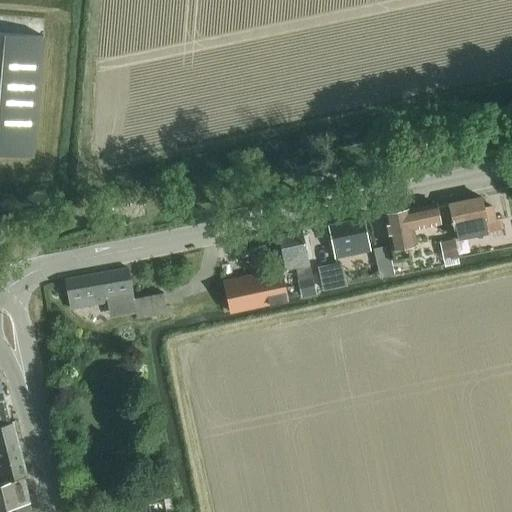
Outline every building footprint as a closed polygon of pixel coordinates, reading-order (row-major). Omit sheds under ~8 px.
[(0,150),(37,153),(43,31),(0,28),(0,150)] [(320,166),(310,168),(311,176),(312,177),(322,175),(322,174),(320,166)] [(456,238),(488,231),(503,229),(502,217),(495,218),(492,206),(483,208),(481,197),(449,204),(456,238)] [(411,257),(408,245),(407,238),(414,236),(412,223),(439,217),(436,204),(409,209),(409,208),(384,214),(394,261),(411,257)] [(364,218),(328,226),(332,247),(311,251),(315,268),(316,268),(318,278),(329,276),(330,281),(339,279),(335,259),(371,251),(364,218)] [(297,268),(299,280),(298,280),(302,297),(316,294),(316,293),(313,277),(312,277),(302,231),(278,236),(285,271),(297,268)] [(454,240),(440,243),(443,256),(444,263),(445,267),(459,264),(458,260),(457,253),(454,240)] [(375,248),(373,249),(375,258),(389,254),(387,245),(375,248)] [(133,298),(128,268),(65,280),(71,310),(133,298)] [(224,282),(231,312),(287,300),(281,270),(224,282)] [(163,293),(132,299),(136,319),(167,312),(163,293)] [(0,483),(23,477),(28,476),(13,422),(9,423),(4,400),(6,400),(1,377),(0,377),(0,483)] [(0,509),(14,505),(15,511),(32,511),(30,501),(23,477),(0,483),(0,509)]
